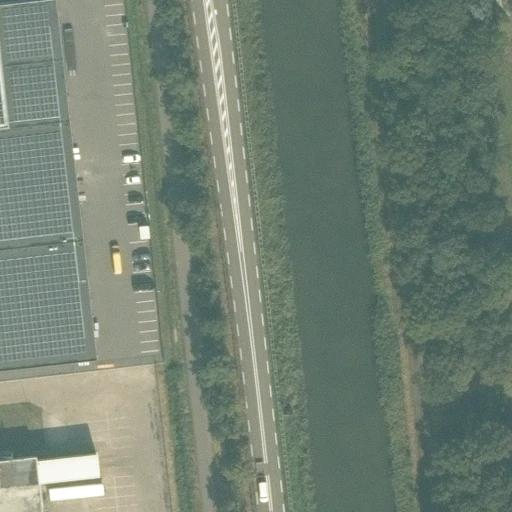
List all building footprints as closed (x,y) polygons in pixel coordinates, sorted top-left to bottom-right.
[(54,0),(28,0),(0,3),(0,64),(61,58),(54,0)] [(61,58),(0,64),(0,74),(6,127),(68,119),(61,58)] [(6,127),(0,127),(0,246),(81,238),(68,119),(6,127)] [(81,238),(0,246),(0,369),(95,359),(81,238)] [(40,511),(34,456),(0,460),(0,511),(40,511)]
